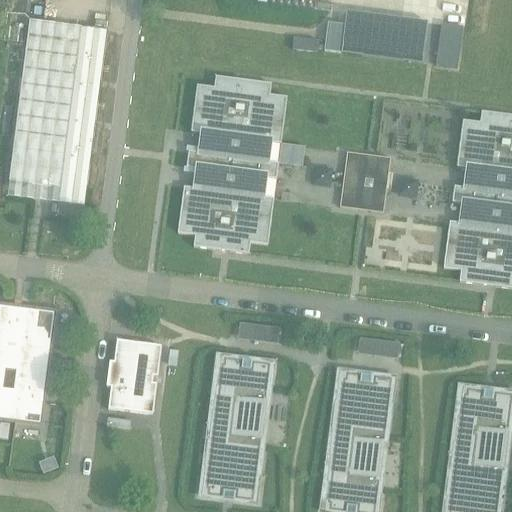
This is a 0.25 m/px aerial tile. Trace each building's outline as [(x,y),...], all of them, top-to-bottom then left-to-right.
[(9,0),(8,14),(25,15),(27,0),(9,0)] [(341,53),(341,55),(422,64),(427,24),(346,13),(344,28),(342,42),(341,53)] [(106,32),(29,22),(8,183),(86,193),(106,32)] [(329,40),(327,51),(341,53),(342,42),(344,28),(330,26),(329,40)] [(293,39),(291,52),(316,55),(317,42),(293,39)] [(438,46),(435,67),(457,69),(459,48),(438,46)] [(215,79),(214,90),(196,88),(190,134),(201,135),(198,155),(188,154),(186,170),(196,171),(194,191),(183,189),(177,235),(195,237),(193,248),(248,256),(250,245),(267,247),(273,201),(262,200),(265,180),(276,181),(278,166),(267,164),(270,145),(280,146),(286,100),(269,98),(271,87),(215,79)] [(456,168),(467,170),(464,190),(454,188),(451,204),(462,205),(460,225),(449,224),(443,270),(460,272),(459,284),(511,290),(511,117),(481,114),(480,125),(462,122),(456,168)] [(367,157),(346,154),(339,209),(359,212),(367,157)] [(377,158),(369,213),(383,215),(390,160),(377,158)] [(19,310),(12,310),(12,307),(1,305),(0,308),(0,420),(39,425),(52,314),(30,312),(31,309),(19,307),(19,310)] [(253,343),(277,346),(279,330),(255,327),(253,343)] [(110,385),(107,410),(152,416),(160,347),(115,342),(113,362),(109,361),(106,384),(110,385)] [(399,345),(375,342),(373,358),(397,361),(399,345)] [(204,470),(200,498),(255,504),(259,475),(257,474),(262,439),(261,439),(265,404),(268,404),(273,365),(220,358),(217,385),(215,385),(212,413),(211,413),(207,440),(206,440),(202,470),(204,470)] [(327,486),(323,511),(377,511),(381,480),(379,479),(383,445),(384,445),(388,409),(390,409),(393,380),(339,373),(335,400),(334,400),(330,430),(332,430),(328,458),(329,458),(326,486),(327,486)] [(448,470),(444,500),(446,501),(444,511),(499,511),(500,505),(499,505),(504,469),(503,469),(507,434),(510,435),(511,425),(511,418),(511,394),(462,388),(458,416),(457,415),(454,443),(453,443),(449,470),(448,470)]
